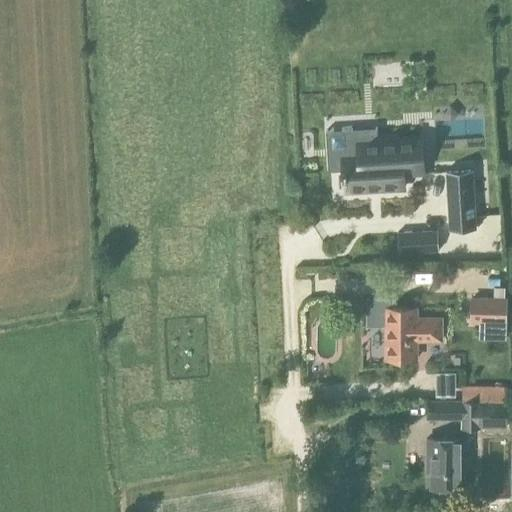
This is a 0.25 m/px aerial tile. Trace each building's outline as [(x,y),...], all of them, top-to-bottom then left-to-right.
[(327,129),(327,111),(310,111),(310,129),(327,129)] [(377,127),(326,130),(328,171),(344,170),(344,176),(345,176),(346,190),(403,187),(403,173),(423,172),(421,137),(378,139),(377,127)] [(472,171),(448,172),(451,228),(475,227),(472,171)] [(439,230),(399,231),(400,251),(440,250),(439,230)] [(394,297),(367,297),(367,326),(384,326),(384,359),(415,359),(415,339),(440,339),(440,316),(415,316),(415,307),(394,307),(394,297)] [(505,317),(504,297),(477,297),(477,316),(505,317)] [(488,400),(506,399),(506,386),(462,386),(462,400),(488,400)] [(488,400),(462,400),(427,399),(427,417),(461,416),(462,426),(505,425),(506,399),(488,400)] [(428,488),(461,488),(461,438),(428,438),(428,469),(428,488)]
